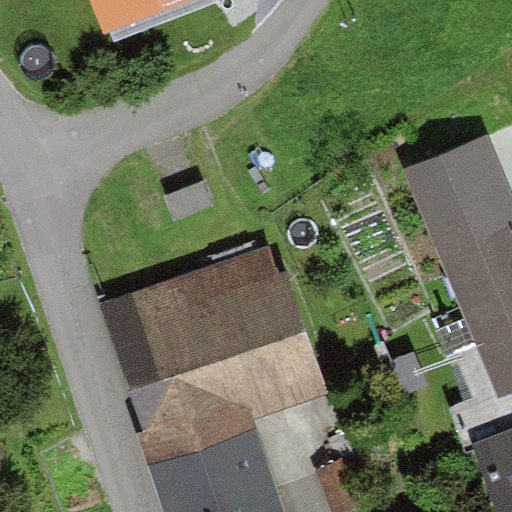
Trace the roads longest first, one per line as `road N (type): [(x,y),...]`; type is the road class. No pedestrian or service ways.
road 1 (residential): [(141,511),(28,172)]
road 2 (residential): [(306,0),(285,35),(239,74),(167,115),(28,172)]
